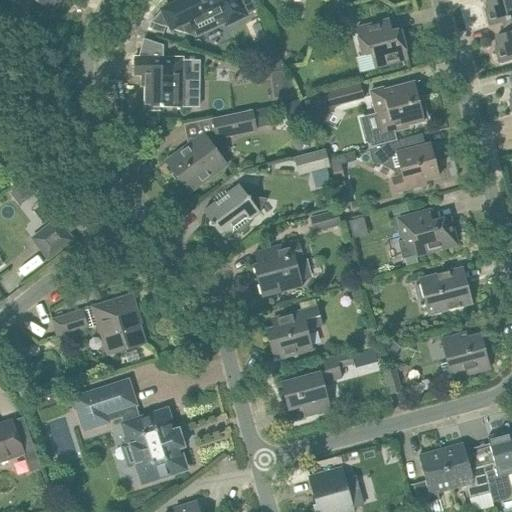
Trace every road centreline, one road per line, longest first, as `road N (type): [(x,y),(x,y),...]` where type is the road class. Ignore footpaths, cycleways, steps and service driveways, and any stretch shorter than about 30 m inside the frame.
road 1 (residential): [(438,0),(511,273)]
road 2 (residential): [(256,461),(214,308),(144,211)]
road 3 (residential): [(256,461),(486,400),(511,384)]
road 4 (residential): [(144,211),(89,119),(88,46),(108,0)]
road 5 (residential): [(0,321),(144,211)]
